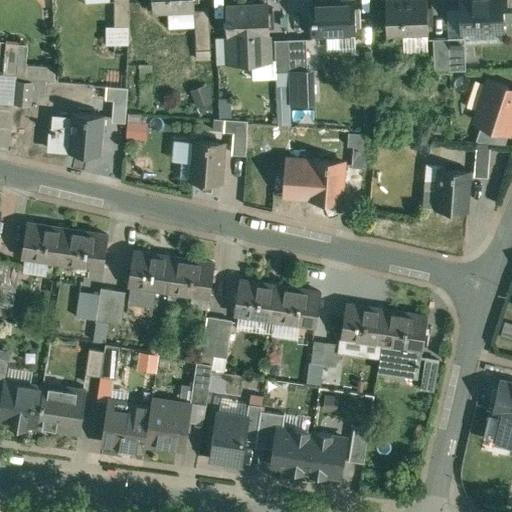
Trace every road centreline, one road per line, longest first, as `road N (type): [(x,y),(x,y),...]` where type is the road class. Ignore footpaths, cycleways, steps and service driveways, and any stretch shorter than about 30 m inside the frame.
road 1 (residential): [(0,155),(490,284)]
road 2 (unclassified): [(0,476),(293,511)]
road 3 (residential): [(471,352),(428,511)]
